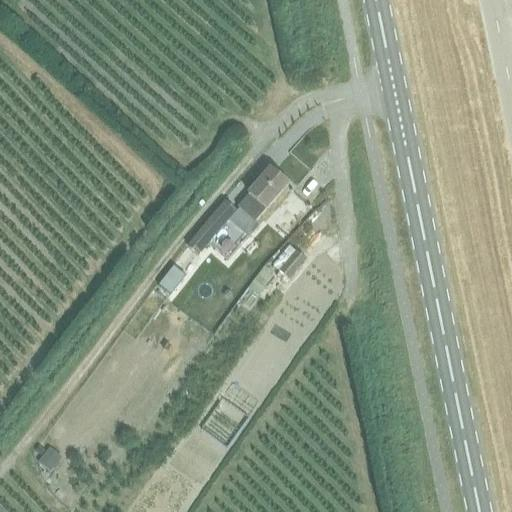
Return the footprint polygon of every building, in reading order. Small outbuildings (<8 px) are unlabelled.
[(238,210),(247,217),(255,225),(288,187),(270,172),(238,210)] [(226,204),(208,226),(188,248),(189,249),(183,256),(192,264),(198,257),(199,257),(237,213),(226,204)] [(287,285),(307,261),(297,252),(296,253),(290,248),(274,267),(280,272),(277,276),(287,285)] [(173,269),(159,288),(170,296),(185,278),(173,269)] [(263,274),(258,281),(249,293),(259,300),(273,282),(269,279),(263,274)] [(48,451),(37,466),(48,475),(60,460),(48,451)]
